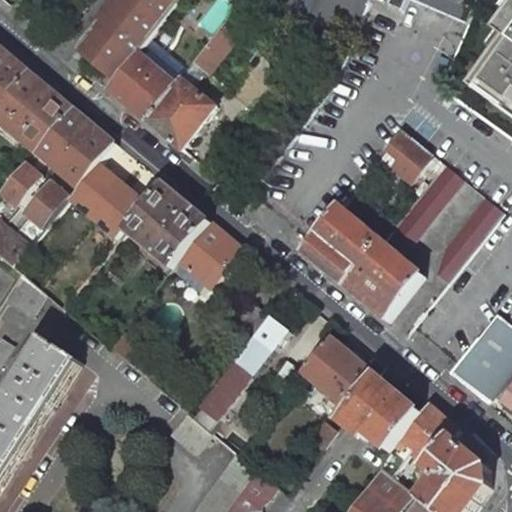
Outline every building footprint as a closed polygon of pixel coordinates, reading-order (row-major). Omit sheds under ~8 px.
[(24,0),(8,0),(7,3),(16,11),(24,0)] [(184,0),(119,0),(80,50),(120,82),(141,54),(184,0)] [(292,0),(280,29),(293,40),(306,9),(331,19),(359,32),(372,0),(292,0)] [(376,0),(405,13),(411,0),(434,10),(470,26),(481,0),(376,0)] [(256,9),(247,1),(196,64),(210,75),(262,14),(256,9)] [(505,39),(470,88),(511,118),(511,5),(494,31),(505,39)] [(293,40),(280,29),(260,53),(281,72),(302,49),(293,40)] [(0,115),(34,75),(0,46),(0,115)] [(454,61),(437,53),(426,80),(443,87),(454,61)] [(179,86),(141,54),(120,82),(112,92),(149,123),(179,86)] [(77,111),(34,75),(0,115),(0,122),(39,155),(77,111)] [(220,109),(184,80),(179,86),(149,123),(185,153),(220,109)] [(120,147),(77,111),(39,155),(82,190),(99,171),(113,154),(120,147)] [(435,156),(404,131),(389,150),(403,162),(396,170),(413,184),(435,156)] [(147,211),(167,186),(140,164),(133,171),(113,154),(99,171),(147,211)] [(46,180),(29,165),(5,195),(22,209),(46,180)] [(466,182),(446,165),(393,231),(413,248),(466,182)] [(73,200),(55,186),(29,216),(30,216),(19,230),(0,214),(0,255),(16,268),(73,200)] [(214,225),(167,186),(147,211),(129,233),(175,271),(181,264),(214,225)] [(506,215),(488,200),(448,251),(439,276),(450,285),(506,215)] [(384,243),(342,209),(313,245),(306,254),(348,288),(384,243)] [(246,252),(214,225),(181,264),(213,290),(246,252)] [(427,279),(384,243),(348,288),(392,324),(427,279)] [(9,303),(34,319),(47,296),(25,278),(9,303)] [(274,320),(249,300),(231,324),(255,345),(274,320)] [(511,379),(511,326),(501,317),(459,367),(453,375),(490,406),(511,379)] [(161,367),(122,334),(111,349),(149,381),(161,367)] [(0,372),(16,348),(4,340),(0,345),(0,372)] [(0,496),(84,365),(47,340),(29,369),(26,368),(18,380),(21,382),(0,414),(0,496)] [(369,369),(334,340),(305,374),(343,406),(368,377),(372,372),(369,369)] [(288,365),(272,387),(288,399),(304,376),(288,365)] [(238,367),(205,409),(224,423),(233,411),(239,416),(237,419),(240,422),(247,414),(243,410),(252,400),(245,395),(256,381),(238,367)] [(391,387),(380,379),(345,425),(356,434),(368,442),(372,437),(394,456),(426,415),(391,387)] [(511,386),(501,402),(511,409),(511,386)] [(463,433),(432,407),(426,415),(394,456),(384,471),(395,480),(413,457),(446,483),(426,504),(434,511),(478,511),(494,490),(492,471),(456,441),(463,433)] [(227,432),(203,412),(196,421),(215,436),(239,457),(245,462),(260,440),(244,427),(239,433),(232,426),(227,432)] [(196,421),(190,416),(173,438),(197,458),(215,436),(196,421)] [(340,432),(327,422),(311,444),(324,453),(340,432)] [(245,462),(239,457),(198,511),(232,511),(260,474),(245,462)] [(395,480),(384,471),(355,511),(403,511),(415,496),(395,480)] [(279,490),(260,474),(232,511),(262,511),(263,509),(272,501),(279,490)]
